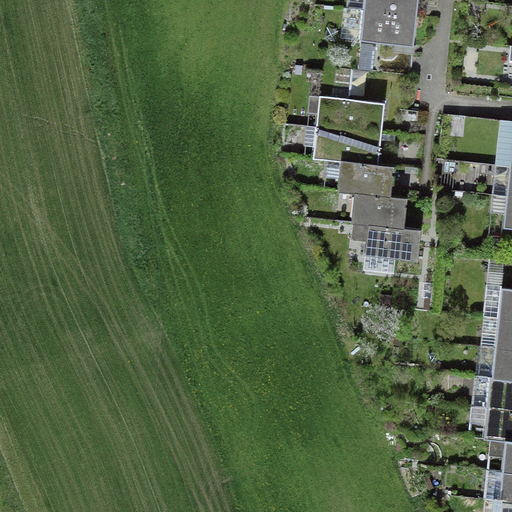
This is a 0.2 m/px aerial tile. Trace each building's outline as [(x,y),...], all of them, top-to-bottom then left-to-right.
[(417,0),(364,0),(364,9),(416,15),(418,0),(417,0)] [(416,15),(364,9),(360,40),(413,46),(415,30),(416,15)] [(358,69),(373,71),(374,58),(376,45),(361,43),(358,69)] [(316,127),(381,134),(383,118),(384,103),(353,99),(353,96),(364,97),(367,71),(336,68),(333,97),(320,96),(316,127)] [(380,149),(381,134),(316,127),(313,159),(341,161),(378,165),(378,164),(380,149)] [(391,196),(391,195),(392,181),(394,166),(378,164),(378,165),(341,161),(338,191),(355,193),(355,192),(391,196)] [(404,228),(404,227),(406,212),(407,197),(391,195),(391,196),(355,192),(355,193),(351,223),(368,225),(368,224),(404,228)] [(511,197),(507,197),(503,228),(511,228),(511,197)] [(421,229),(404,227),(404,228),(368,224),(368,225),(365,255),(418,260),(419,245),(421,229)] [(511,288),(502,287),(499,318),(511,319),(511,288)] [(495,347),(511,349),(511,319),(499,318),(495,347)] [(511,379),(511,349),(495,347),(492,377),(511,379)] [(487,408),(511,410),(511,379),(492,377),(490,376),(487,408)] [(511,441),(511,410),(487,408),(484,439),(505,441),(506,441),(511,441)] [(505,441),(502,470),(511,471),(511,441),(506,441),(505,441)] [(499,500),(511,501),(511,471),(502,470),(487,468),(484,498),(499,500)] [(511,511),(511,501),(499,500),(497,511),(511,511)]
